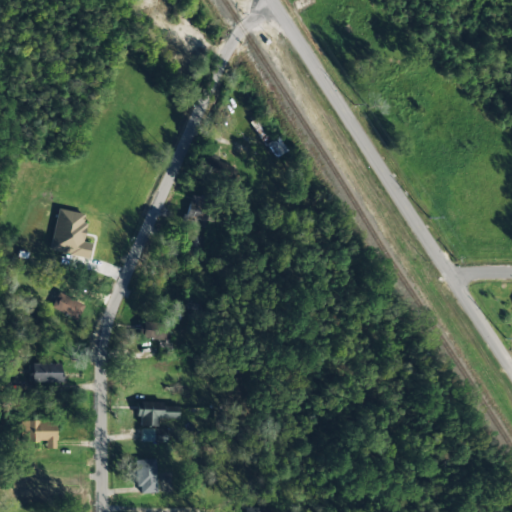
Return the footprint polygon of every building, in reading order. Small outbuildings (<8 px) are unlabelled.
[(212,170),(228,177),(232,168),(217,161),(212,170)] [(184,223),(204,227),(209,200),(189,196),(184,223)] [(81,214),(57,209),(48,249),(86,258),(90,244),(81,242),(86,223),(79,221),(81,214)] [(203,237),(186,237),(186,256),(202,256),(203,237)] [(83,305),(57,292),(50,308),(76,320),(83,305)] [(169,323),(142,322),(141,339),(168,340),(169,323)] [(59,363),(30,364),(30,383),(60,382),(59,363)] [(137,426),(155,426),(155,419),(176,419),(176,404),(138,403),(137,426)] [(55,449),(54,421),(19,422),(20,442),(44,442),(44,449),(55,449)] [(134,461),(134,487),(154,487),(153,460),(134,461)]
